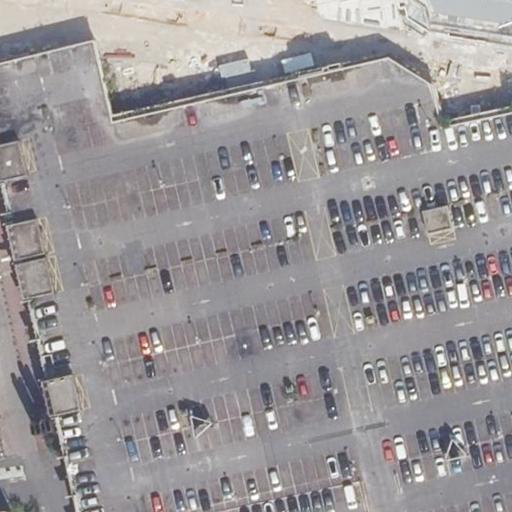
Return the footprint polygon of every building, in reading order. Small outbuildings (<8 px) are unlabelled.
[(100,42),(0,60),(0,129),(0,130),(16,127),(13,109),(29,106),(26,91),(62,85),(59,71),(104,63),(100,42)] [(29,139),(0,144),(0,153),(5,179),(35,174),(29,139)] [(433,207),(438,228),(461,223),(457,202),(433,207)] [(34,297),(63,290),(45,216),(15,223),(34,297)] [(81,372),(55,378),(63,411),(89,405),(81,372)]
